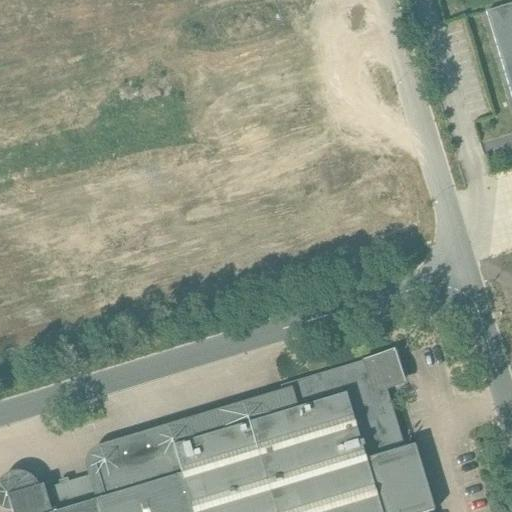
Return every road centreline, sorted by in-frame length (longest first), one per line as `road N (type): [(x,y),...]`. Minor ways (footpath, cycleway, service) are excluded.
road 1 (unclassified): [(0,418),(445,286)]
road 2 (unclassified): [(445,286),(456,262),(450,219),(386,0)]
road 3 (unclassified): [(511,425),(476,306),(445,286)]
